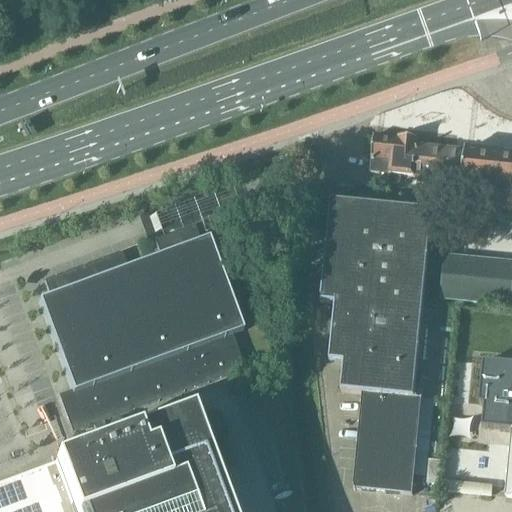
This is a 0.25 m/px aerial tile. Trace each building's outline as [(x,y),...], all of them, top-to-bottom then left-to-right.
[(400,190),(401,177),(463,184),(465,153),(418,148),(418,141),(399,138),(399,141),(374,138),(372,161),(373,161),(372,174),(386,176),(385,188),(400,190)] [(511,157),(465,153),(463,184),(492,187),(491,193),(498,193),(497,199),(504,200),(504,203),(508,204),(508,200),(510,200),(509,210),(510,214),(511,214),(511,157)] [(434,213),(332,203),(322,305),(336,306),(330,364),(345,365),(342,394),(363,395),(361,425),(354,492),(413,498),(421,425),(423,400),(415,399),(434,213)] [(50,299),(38,303),(72,395),(61,399),(70,422),(78,419),(82,431),(93,427),(101,449),(111,445),(103,423),(244,371),(232,337),(243,333),(208,240),(200,243),(194,227),(154,242),(160,258),(127,270),(121,254),(44,283),(50,299)] [(511,265),(445,259),(441,300),(511,307),(511,305),(511,265)] [(511,367),(483,365),(479,407),(485,407),(483,431),(499,433),(511,434),(511,437),(506,499),(511,499),(511,367)] [(462,388),(461,403),(475,403),(476,389),(462,388)] [(101,449),(0,486),(0,511),(225,511),(190,416),(111,445),(101,449)] [(438,486),(440,463),(429,462),(427,485),(438,486)] [(441,482),(440,493),(492,498),(493,487),(441,482)] [(420,490),(415,511),(435,511),(439,494),(420,490)]
